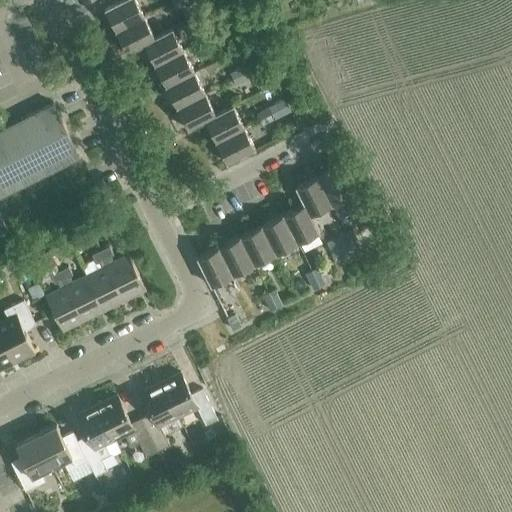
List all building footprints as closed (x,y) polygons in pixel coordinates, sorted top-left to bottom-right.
[(116,30),(144,16),(135,0),(120,0),(105,8),(116,30)] [(176,0),(161,7),(165,13),(188,0),(176,0)] [(155,37),(154,36),(144,16),(116,30),(128,52),(146,43),(146,42),(155,37)] [(211,36),(226,28),(222,21),(208,29),(211,36)] [(156,63),(183,50),(172,27),(154,36),(155,37),(146,42),(146,43),(156,63)] [(226,28),(211,36),(214,41),(229,33),(226,28)] [(167,85),(194,71),(183,50),(156,63),(167,85)] [(233,78),(249,70),(245,63),(230,72),(233,78)] [(249,70),(233,78),(236,84),(252,75),(249,70)] [(178,106),(205,92),(194,71),(167,85),(178,106)] [(216,114),(215,113),(205,92),(178,106),(189,128),(206,120),(206,119),(216,114)] [(272,112),(288,104),(285,97),(268,106),(272,112)] [(0,197),(81,156),(54,102),(25,117),(26,120),(0,132),(0,197)] [(216,140),(244,126),(233,104),(215,113),(216,114),(206,119),(206,120),(216,140)] [(288,104),(272,112),(278,124),(285,120),(282,114),(291,109),(288,104)] [(244,126),(216,140),(228,162),(255,148),(244,126)] [(340,165),(318,175),(332,203),(339,217),(361,206),(353,192),(354,192),(341,164),(340,165)] [(296,186),(305,203),(311,213),(332,203),(318,175),(296,186)] [(305,203),(283,214),(298,242),(320,231),(311,213),(305,203)] [(298,242),(283,214),(278,217),(262,224),(276,253),(292,245),(298,242)] [(252,230),(240,235),(255,263),(266,258),(276,253),(262,224),(252,230)] [(352,227),(346,231),(354,247),(360,244),(352,227)] [(354,247),(346,231),(340,234),(347,250),(354,247)] [(255,263),(240,235),(225,243),(219,246),(233,274),(239,271),(255,263)] [(100,249),(125,299),(146,289),(128,253),(113,260),(111,255),(113,253),(109,245),(100,249)] [(211,285),(233,274),(219,246),(197,257),(211,285)] [(104,310),(125,299),(100,249),(91,253),(96,262),(99,261),(101,266),(86,273),(104,310)] [(323,270),(338,265),(333,251),(318,255),(323,270)] [(104,310),(86,273),(72,280),(70,276),(72,274),(68,265),(59,269),(84,320),(104,310)] [(318,266),(311,269),(319,285),(326,282),(318,266)] [(63,330),(84,320),(59,269),(50,274),(54,282),(58,282),(60,286),(45,294),(63,330)] [(319,285),(311,269),(305,272),(313,288),(319,285)] [(268,290),(277,307),(283,304),(275,287),(268,290)] [(262,294),(270,310),(277,307),(268,290),(262,294)] [(0,320),(0,327),(15,357),(34,348),(24,327),(35,321),(23,299),(3,309),(7,317),(0,320)] [(226,316),(232,329),(242,325),(235,312),(226,316)] [(0,364),(15,357),(0,327),(0,364)] [(161,380),(178,415),(197,406),(205,423),(217,417),(202,387),(191,392),(180,371),(161,380)] [(160,425),(178,415),(161,380),(142,390),(152,411),(141,416),(158,450),(169,444),(160,425)] [(158,450),(141,416),(130,422),(117,394),(97,403),(114,438),(124,433),(131,446),(139,442),(146,455),(158,450)] [(104,443),(114,438),(97,403),(78,413),(88,433),(77,438),(87,458),(95,474),(107,468),(101,458),(110,454),(104,443)] [(87,458),(77,438),(77,439),(72,430),(62,435),(56,424),(36,434),(51,465),(63,459),(67,468),(87,458)] [(40,471),(51,465),(36,434),(16,443),(21,455),(11,460),(25,489),(45,479),(40,471)] [(7,440),(0,443),(0,463),(15,456),(7,440)]
